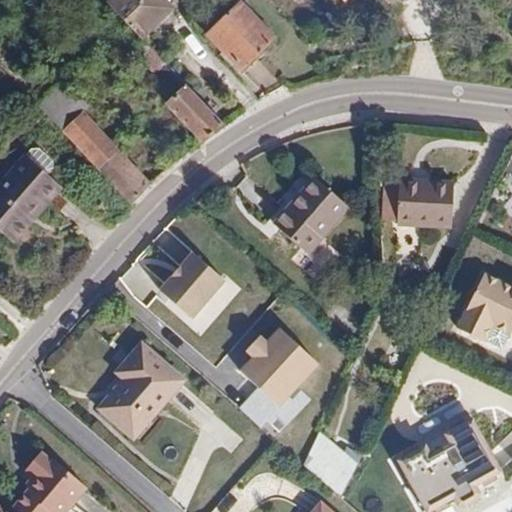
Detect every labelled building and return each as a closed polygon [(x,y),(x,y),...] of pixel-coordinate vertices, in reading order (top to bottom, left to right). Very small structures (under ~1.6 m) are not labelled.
[(163,0),(108,0),(141,36),(171,8),(163,0)] [(238,1),(206,33),(242,69),(274,38),(238,1)] [(225,126),(187,86),(167,105),(203,143),(225,126)] [(30,151),(0,184),(0,225),(16,239),(66,184),(30,151)] [(116,151),(96,169),(130,207),(150,185),(116,151)] [(398,176),(393,233),(446,238),(451,192),(429,191),(430,179),(398,176)] [(310,190),(271,236),(303,264),(343,217),(310,190)] [(192,264),(159,301),(191,329),(224,292),(192,264)] [(511,290),(484,276),(457,330),(484,344),(491,329),(509,338),(511,334),(511,290)] [(314,371),(276,335),(236,377),(273,414),(267,420),(280,433),(306,407),(292,394),(314,371)] [(102,412),(133,440),(182,385),(140,347),(117,374),(128,384),(102,412)] [(474,485),(469,477),(496,462),(472,420),(444,435),(449,445),(429,456),(424,447),(398,462),(421,504),(449,489),(453,497),(459,498),(466,495),(473,490),(474,485)] [(345,490),(361,456),(318,435),(301,469),(345,490)] [(41,456),(26,473),(33,480),(24,489),(28,493),(11,511),(67,511),(85,491),(54,464),(52,466),(41,456)]
